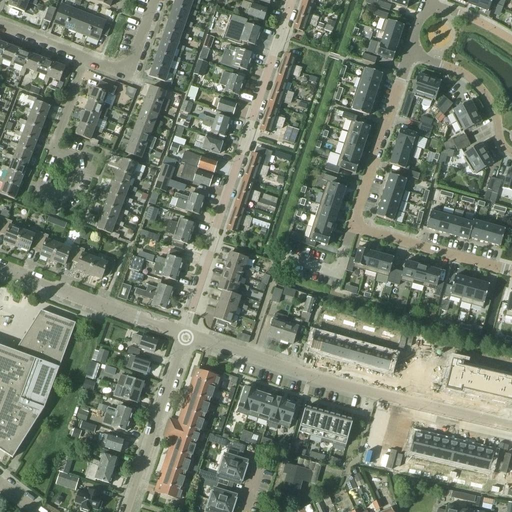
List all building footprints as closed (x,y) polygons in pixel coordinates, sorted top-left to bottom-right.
[(24,13),(28,3),(29,1),(26,0),(10,0),(8,7),(24,13)] [(175,0),(173,10),(187,15),(195,17),(196,13),(189,10),(192,3),(184,0),(175,0)] [(409,0),(387,0),(387,2),(390,3),(391,3),(406,8),(409,0)] [(467,0),(466,4),(476,8),(479,0),(467,0)] [(479,0),(476,8),(487,12),(491,0),(493,0),(498,2),(498,0),(479,0)] [(389,11),(391,6),(377,1),(376,7),(389,11)] [(249,14),(263,19),(267,8),(252,3),(249,14)] [(300,10),(298,16),(317,23),(318,22),(319,18),(310,15),(313,7),(302,3),(300,10)] [(53,25),(64,29),(72,10),(60,5),(53,25)] [(43,21),(50,23),(55,9),(49,7),(43,21)] [(72,10),(64,29),(75,34),(83,14),(72,10)] [(173,10),(169,21),(183,26),(190,28),(192,24),(185,22),(187,15),(173,10)] [(384,20),(380,32),(400,38),(404,26),(386,20),(388,14),(375,10),(373,16),(384,20)] [(83,14),(75,34),(86,38),(94,18),(83,14)] [(295,23),(293,29),(304,33),(307,25),(316,27),(317,23),(298,16),(295,23)] [(94,18),(86,38),(97,42),(105,23),(94,18)] [(219,24),(258,36),(261,28),(245,23),(244,27),(220,19),(219,24)] [(164,33),(179,38),(186,40),(188,36),(181,33),(183,26),(169,21),(164,33)] [(218,28),(241,36),(240,40),(256,45),(258,36),(219,24),(218,28)] [(226,40),(228,33),(218,30),(216,36),(226,40)] [(377,42),(377,43),(396,49),(400,38),(380,32),(384,33),(381,44),(377,42)] [(164,33),(160,44),(175,50),(182,52),(184,47),(177,45),(179,38),(164,33)] [(207,36),(203,47),(210,50),(214,38),(207,36)] [(392,61),(396,49),(377,43),(373,54),(377,55),(377,56),(392,61)] [(4,44),(0,55),(0,66),(3,60),(10,63),(16,48),(4,44)] [(156,56),(171,61),(178,64),(180,59),(173,57),(175,50),(160,44),(156,56)] [(224,53),(250,62),(253,53),(230,46),(229,50),(225,49),(224,53)] [(16,48),(10,63),(7,70),(11,72),(14,64),(22,68),(28,53),(16,48)] [(203,48),(199,59),(206,62),(210,50),(203,48)] [(28,53),(22,68),(19,75),(23,76),(26,69),(33,72),(39,58),(28,53)] [(248,70),(250,62),(224,53),(223,58),(233,61),(232,65),(248,70)] [(283,61),(281,67),(300,73),(302,68),(292,65),(293,65),(295,57),(285,54),(283,61)] [(376,58),(363,54),(361,60),(374,64),(376,58)] [(152,68),(167,73),(174,75),(176,71),(169,68),(171,61),(156,56),(152,68)] [(39,58),(33,72),(31,79),(34,81),(37,74),(45,77),(51,62),(39,58)] [(208,64),(198,60),(193,74),(203,78),(208,64)] [(51,62),(45,77),(42,84),(46,85),(49,78),(59,82),(64,67),(51,62)] [(342,66),(338,78),(342,80),(346,67),(342,66)] [(279,73),(277,80),(287,83),(290,75),(299,78),(300,73),(281,67),(279,73)] [(165,80),(167,73),(152,68),(149,77),(164,82),(163,85),(170,87),(172,83),(165,80)] [(303,73),(312,76),(314,71),(305,68),(303,73)] [(363,68),(359,79),(379,85),(382,74),(363,68)] [(224,76),(222,80),(242,87),(245,79),(230,74),(229,78),(224,76)] [(418,74),(411,96),(422,99),(430,78),(418,74)] [(190,84),(191,85),(197,87),(200,77),(195,75),(193,75),(190,84)] [(430,78),(422,99),(431,102),(432,100),(435,101),(441,82),(430,78)] [(359,79),(356,89),(375,95),(379,85),(359,79)] [(239,95),(242,87),(222,80),(221,84),(226,86),(225,90),(239,95)] [(275,86),(273,92),(292,99),(293,94),(285,91),(287,83),(277,80),(275,86)] [(99,82),(96,89),(113,95),(116,88),(99,82)] [(30,87),(29,92),(37,95),(39,90),(30,87)] [(149,87),(145,99),(167,107),(169,101),(164,99),(166,93),(149,87)] [(191,87),(187,97),(190,98),(189,102),(194,103),(198,89),(191,87)] [(93,88),(89,100),(103,105),(103,107),(108,109),(110,110),(111,106),(104,103),(107,94),(113,96),(113,95),(96,89),(93,88)] [(342,89),(338,88),(334,100),(338,102),(342,89)] [(356,89),(353,99),(372,105),(375,95),(356,89)] [(270,99),(268,105),(279,108),(282,100),(291,103),(292,99),(273,92),(270,99)] [(34,103),(31,111),(30,113),(45,119),(50,106),(35,101),(36,99),(28,96),(27,100),(34,103)] [(443,97),(434,107),(443,115),(452,105),(448,101),(443,97)] [(145,99),(141,109),(158,116),(160,110),(165,112),(167,107),(145,99)] [(233,114),(236,104),(221,99),(221,100),(216,99),(214,106),(218,107),(218,109),(233,114)] [(353,99),(349,110),(369,116),(372,105),(353,99)] [(89,100),(85,111),(99,116),(98,118),(106,121),(107,118),(105,117),(108,109),(103,107),(103,105),(89,100)] [(184,101),(180,111),(189,114),(193,103),(184,101)] [(453,113),(451,114),(456,122),(476,112),(471,101),(452,111),(453,113)] [(404,102),(399,117),(406,119),(411,104),(404,102)] [(266,111),(264,118),(284,124),(285,119),(276,116),(279,108),(268,105),(266,111)] [(30,114),(27,122),(26,125),(40,130),(45,119),(30,113),(31,111),(24,108),(22,111),(30,114)] [(141,109),(137,120),(159,128),(161,123),(156,121),(158,116),(141,109)] [(82,118),(80,123),(94,128),(94,131),(101,133),(102,130),(95,127),(98,118),(99,116),(85,111),(84,112),(83,111),(81,112),(79,116),(80,118),(82,118)] [(351,121),(347,133),(366,139),(370,128),(370,127),(355,122),(356,117),(343,112),(341,118),(351,121)] [(476,112),(456,122),(460,131),(462,130),(463,132),(481,123),(476,112)] [(176,125),(177,125),(187,128),(189,121),(186,119),(187,117),(179,114),(176,125)] [(204,120),(228,128),(231,119),(217,114),(215,119),(205,116),(204,120)] [(262,125),(260,131),(270,134),(273,126),(282,129),(284,124),(264,118),(262,125)] [(25,126),(22,133),(21,136),(36,142),(40,130),(26,125),(27,122),(19,119),(18,123),(25,126)] [(137,120),(133,131),(150,137),(152,132),(157,134),(159,128),(137,120)] [(226,136),(228,128),(204,120),(203,124),(213,127),(211,132),(226,136)] [(80,123),(75,135),(90,141),(89,143),(96,146),(98,141),(91,138),(94,131),(94,128),(80,123)] [(396,141),(396,142),(397,141),(416,147),(419,136),(429,139),(432,127),(419,123),(415,134),(401,129),(400,129),(396,141)] [(287,127),(282,141),(293,145),(298,131),(291,128),(287,127)] [(21,137),(18,145),(17,148),(31,154),(36,142),(21,136),(22,133),(15,130),(13,134),(21,137)] [(129,141),(151,150),(152,150),(156,139),(150,137),(133,131),(129,141)] [(347,133),(343,144),(362,151),(366,139),(347,133)] [(219,154),(223,141),(207,136),(206,138),(198,135),(196,141),(204,144),(202,148),(219,154)] [(457,152),(470,145),(465,135),(452,141),(457,152)] [(172,143),(184,146),(186,141),(174,137),(172,143)] [(149,156),(151,150),(129,141),(125,153),(142,159),(144,154),(149,156)] [(396,142),(393,153),(412,159),(416,147),(397,141),(396,142)] [(16,149),(13,157),(12,159),(27,165),(31,154),(17,148),(18,145),(10,142),(9,146),(16,149)] [(172,143),(169,151),(177,153),(179,146),(172,143)] [(465,156),(462,157),(467,165),(487,154),(481,143),(463,154),(465,156)] [(343,144),(339,156),(359,162),(362,151),(343,144)] [(184,151),(181,163),(185,164),(184,166),(197,171),(198,167),(200,167),(214,172),(217,162),(202,157),(201,158),(200,157),(197,156),(194,155),(184,151)] [(252,153),(248,166),(267,173),(269,168),(259,165),(260,164),(262,157),(252,153)] [(408,171),(412,159),(393,153),(389,164),(407,170),(405,176),(418,180),(420,174),(408,171)] [(9,168),(8,171),(23,176),(27,165),(12,159),(13,157),(6,154),(5,158),(12,161),(9,168)] [(487,154),(467,165),(472,173),(474,172),(476,174),(493,164),(487,154)] [(359,162),(339,156),(336,167),(326,164),(324,170),(338,174),(339,169),(354,174),(355,174),(359,162)] [(123,159),(119,171),(133,176),(132,178),(140,181),(142,175),(134,172),(137,164),(123,159)] [(163,164),(154,189),(166,193),(175,168),(163,164)] [(7,172),(5,180),(4,182),(18,188),(23,176),(8,171),(9,168),(2,165),(0,169),(7,172)] [(183,169),(180,178),(189,181),(193,182),(194,181),(200,183),(209,186),(212,176),(200,172),(197,171),(184,166),(183,169)] [(246,173),(244,179),(254,182),(257,175),(266,178),(267,173),(248,166),(246,173)] [(511,170),(508,169),(502,189),(511,192),(511,170)] [(119,171),(114,183),(128,188),(128,190),(135,193),(137,189),(129,186),(132,178),(133,176),(119,171)] [(389,174),(386,185),(405,191),(408,181),(389,174)] [(327,182),(323,194),(342,200),(345,189),(346,189),(346,188),(335,184),(337,179),(323,175),(321,180),(327,182)] [(0,194),(13,200),(18,188),(4,182),(5,180),(0,177),(0,182),(3,184),(0,191),(0,194)] [(490,178),(485,191),(497,194),(501,181),(490,178)] [(242,185),(239,192),(259,198),(260,193),(251,190),(254,182),(244,179),(242,185)] [(114,183),(110,194),(124,200),(123,201),(131,204),(132,201),(124,198),(128,190),(128,188),(114,183)] [(386,185),(382,195),(402,202),(405,191),(386,185)] [(237,199),(235,205),(246,208),(248,200),(257,203),(259,198),(239,192),(237,199)] [(200,206),(202,207),(205,198),(191,193),(189,198),(180,195),(175,194),(174,197),(178,199),(200,206)] [(110,194),(105,206),(119,212),(119,213),(126,216),(128,212),(120,209),(123,201),(124,200),(110,194)] [(323,194),(319,205),(338,211),(342,200),(323,194)] [(382,195),(379,205),(398,212),(402,202),(382,195)] [(199,215),(202,207),(200,206),(178,199),(177,202),(187,206),(185,211),(199,215)] [(156,201),(155,207),(166,211),(168,205),(156,201)] [(233,211),(231,218),(250,224),(268,230),(270,225),(252,219),(243,216),(246,208),(235,205),(233,211)] [(319,205),(315,216),(334,223),(338,211),(319,205)] [(379,205),(376,216),(395,222),(398,212),(379,205)] [(105,206),(101,218),(115,223),(114,225),(122,228),(124,224),(116,221),(119,213),(119,212),(105,206)] [(149,207),(145,219),(145,220),(154,223),(158,210),(149,207)] [(431,209),(426,229),(437,232),(442,212),(431,209)] [(442,212),(437,232),(447,235),(452,215),(442,212)] [(452,215),(447,235),(457,237),(463,218),(452,215)] [(315,216),(311,228),(331,234),(334,223),(315,216)] [(111,233),(114,225),(115,223),(101,218),(96,229),(110,235),(110,237),(117,240),(119,236),(111,233)] [(228,224),(226,230),(237,234),(240,226),(249,228),(250,224),(231,218),(228,224)] [(463,218),(457,237),(468,240),(473,221),(463,218)] [(168,227),(191,235),(195,224),(180,219),(178,224),(169,222),(168,227)] [(5,220),(0,232),(0,234),(6,236),(4,242),(16,247),(24,225),(19,223),(17,228),(10,226),(11,222),(5,220)] [(473,221),(468,240),(469,238),(479,241),(483,224),(473,221)] [(483,224),(479,241),(489,244),(494,227),(483,224)] [(24,225),(16,247),(28,252),(30,246),(36,248),(42,234),(35,231),(34,235),(27,232),(29,227),(24,225)] [(188,245),(191,235),(168,227),(166,232),(175,235),(173,240),(188,245)] [(494,227),(489,244),(500,247),(505,230),(494,227)] [(300,243),(314,248),(316,242),(326,246),(327,246),(331,234),(311,228),(308,239),(302,238),(300,243)] [(42,234),(36,248),(42,250),(39,256),(52,261),(58,244),(47,240),(49,237),(48,236),(49,231),(43,229),(42,234)] [(159,236),(144,231),(143,236),(146,238),(158,242),(159,236)] [(58,244),(52,261),(64,266),(67,260),(72,262),(78,248),(74,246),(71,245),(70,249),(58,244)] [(78,248),(72,262),(78,264),(76,270),(88,275),(95,259),(83,254),(84,250),(78,248)] [(345,271),(346,271),(351,273),(353,268),(364,271),(370,252),(370,251),(358,248),(358,249),(355,259),(349,258),(345,271)] [(157,257),(155,263),(179,270),(183,260),(181,259),(182,253),(170,249),(167,260),(158,257),(157,257)] [(231,252),(228,261),(246,267),(245,269),(250,271),(251,266),(246,265),(247,261),(252,256),(253,255),(235,249),(234,253),(231,252)] [(139,251),(137,257),(144,260),(153,262),(154,257),(139,251)] [(370,252),(364,271),(376,275),(381,255),(370,252)] [(381,255),(376,275),(388,278),(386,282),(392,284),(396,271),(390,269),(393,258),(381,255)] [(132,256),(128,268),(140,272),(144,260),(137,257),(132,256)] [(95,259),(88,275),(101,280),(103,274),(109,276),(114,262),(108,259),(106,263),(95,259)] [(228,261),(225,270),(242,276),(245,269),(246,267),(228,261)] [(396,271),(392,284),(398,286),(400,281),(412,284),(417,265),(406,262),(406,261),(405,261),(402,272),(396,271)] [(162,278),(162,277),(176,281),(179,270),(155,263),(153,268),(157,276),(162,278)] [(417,265),(412,284),(423,287),(429,268),(417,265)] [(429,268),(423,287),(435,291),(434,296),(440,297),(443,284),(438,282),(441,271),(440,271),(429,268)] [(225,270),(222,279),(240,285),(239,287),(243,289),(245,285),(240,283),(242,276),(225,270)] [(144,276),(132,272),(130,279),(141,283),(144,276)] [(446,285),(443,296),(449,298),(449,296),(460,299),(460,300),(466,278),(455,275),(452,287),(446,285)] [(460,299),(459,302),(471,305),(478,281),(466,278),(460,300),(460,299)] [(222,279),(218,289),(223,290),(223,289),(237,294),(239,287),(240,285),(222,279)] [(478,281),(471,305),(482,308),(489,285),(478,281)] [(122,284),(118,298),(126,301),(131,287),(122,284)] [(146,291),(170,298),(173,288),(159,284),(157,289),(148,286),(146,291)] [(346,292),(356,295),(358,290),(348,287),(346,292)] [(166,309),(170,298),(146,291),(136,288),(135,293),(154,300),(152,304),(166,309)] [(223,290),(220,299),(224,300),(239,305),(239,308),(242,309),(244,305),(240,304),(243,296),(237,294),(223,289),(223,290)] [(278,304),(282,291),(275,289),(271,301),(278,304)] [(220,299),(217,308),(236,315),(239,308),(239,305),(224,300),(220,299)] [(310,314),(314,302),(307,299),(303,311),(310,314)] [(217,308),(213,318),(231,324),(230,325),(237,328),(238,324),(234,323),(236,315),(217,308)] [(59,369),(75,324),(45,313),(40,312),(15,351),(0,346),(0,450),(12,458),(44,409),(59,369)] [(273,319),(267,337),(280,341),(285,323),(287,318),(275,314),(273,319)] [(285,323),(280,341),(292,345),(297,328),(298,328),(300,321),(294,319),(292,325),(285,323)] [(314,334),(309,350),(319,353),(324,337),(314,334)] [(154,353),(158,341),(143,337),(143,338),(134,335),(131,342),(140,345),(139,348),(154,353)] [(324,337),(319,353),(329,355),(333,340),(324,337)] [(333,340),(329,355),(339,358),(343,343),(333,340)] [(343,343),(339,358),(349,361),(353,346),(343,343)] [(129,346),(127,353),(127,354),(138,357),(140,350),(129,346)] [(353,346),(349,361),(359,364),(363,349),(353,346)] [(99,349),(96,361),(105,364),(107,358),(102,357),(104,351),(99,349)] [(363,349),(359,364),(369,367),(373,352),(363,349)] [(373,352),(369,367),(379,370),(383,354),(373,352)] [(383,354),(379,370),(389,373),(393,357),(383,354)] [(130,356),(126,368),(127,368),(131,370),(146,375),(151,363),(136,357),(131,356),(130,356)] [(91,362),(86,377),(95,380),(100,365),(91,362)] [(452,362),(446,391),(461,394),(462,391),(511,401),(511,379),(463,369),(464,365),(452,362)] [(157,487),(156,490),(180,498),(184,488),(181,487),(195,445),(200,430),(213,389),(216,390),(220,380),(220,378),(198,370),(196,375),(194,375),(192,382),(191,381),(188,391),(189,392),(187,398),(186,397),(182,407),(183,408),(181,413),(180,413),(177,423),(171,421),(170,420),(168,420),(163,436),(164,436),(165,436),(172,439),(169,448),(170,449),(168,454),(167,454),(163,464),(164,464),(162,470),(158,480),(159,481),(157,487)] [(107,387),(110,377),(103,376),(100,385),(107,387)] [(119,381),(117,386),(140,393),(144,383),(127,377),(125,383),(119,381)] [(97,383),(89,381),(86,390),(94,392),(97,383)] [(137,404),(140,393),(117,386),(115,391),(122,393),(120,398),(137,404)] [(243,387),(235,412),(247,416),(255,391),(243,387)] [(255,391),(247,416),(257,419),(266,395),(255,391)] [(266,395),(257,419),(267,422),(275,398),(266,395)] [(275,398),(267,422),(278,426),(286,402),(275,398)] [(286,402),(278,426),(288,430),(297,405),(286,402)] [(99,404),(97,410),(105,412),(107,406),(99,404)] [(89,408),(81,405),(80,410),(79,409),(76,418),(86,422),(89,413),(87,412),(89,408)] [(106,413),(129,421),(133,411),(118,406),(117,411),(108,408),(106,413)] [(305,411),(301,424),(313,427),(316,415),(305,411)] [(106,413),(102,424),(126,431),(129,421),(106,413)] [(316,415),(313,427),(324,431),(328,418),(316,415)] [(328,418),(324,431),(336,434),(340,421),(328,418)] [(340,421),(336,434),(348,437),(351,424),(340,421)] [(80,429),(94,433),(96,426),(82,422),(80,429)] [(301,424),(297,437),(309,441),(313,427),(301,424)] [(313,427),(309,441),(320,444),(324,431),(313,427)] [(324,431),(320,444),(332,447),(336,434),(324,431)] [(120,452),(124,440),(109,435),(108,436),(103,434),(101,442),(105,444),(104,447),(120,452)] [(336,434),(332,447),(344,450),(348,437),(336,434)] [(419,437),(415,455),(425,457),(429,439),(419,437)] [(429,439),(425,457),(435,460),(439,441),(429,439)] [(439,441),(435,460),(445,462),(450,443),(439,441)] [(450,443),(445,462),(455,464),(460,446),(450,443)] [(460,446),(455,464),(466,466),(470,448),(460,446)] [(223,457),(220,465),(244,473),(246,465),(247,461),(237,458),(239,452),(232,450),(227,448),(225,454),(224,454),(223,458),(223,457)] [(470,448),(466,466),(476,469),(480,450),(470,448)] [(92,464),(112,471),(114,467),(115,468),(118,459),(114,458),(115,453),(104,450),(100,463),(93,461),(92,464)] [(480,450),(476,469),(486,471),(490,452),(480,450)] [(490,452),(486,471),(496,473),(500,454),(490,452)] [(500,454),(496,473),(506,475),(510,457),(500,454)] [(61,466),(59,472),(68,475),(70,469),(65,467),(68,458),(64,456),(61,466)] [(112,471),(92,464),(91,469),(97,471),(95,479),(110,484),(113,476),(111,475),(112,471)] [(310,483),(313,471),(285,464),(283,473),(286,474),(280,495),(296,500),(302,481),(310,483)] [(218,477),(216,483),(227,486),(229,481),(239,484),(240,481),(241,481),(244,473),(220,465),(217,473),(218,474),(217,477),(218,477)] [(59,473),(57,482),(76,488),(79,480),(79,479),(60,473),(59,473)] [(362,480),(359,474),(353,476),(356,483),(362,480)] [(351,475),(348,477),(346,484),(349,491),(357,488),(351,475)] [(212,492),(209,500),(233,507),(235,499),(236,496),(226,492),(227,486),(216,483),(214,489),(213,489),(212,492)] [(100,509),(102,502),(100,501),(101,499),(99,498),(101,494),(88,489),(86,494),(78,491),(74,503),(82,505),(81,508),(89,510),(89,508),(97,511),(98,508),(100,509)] [(451,496),(450,498),(463,501),(465,494),(452,492),(452,491),(451,496)] [(465,494),(463,501),(473,503),(475,496),(465,494)] [(332,504),(328,496),(322,498),(326,506),(332,504)] [(477,497),(474,507),(481,508),(483,499),(477,497)] [(319,499),(314,502),(315,505),(318,511),(324,511),(321,503),(319,499)] [(207,511),(206,511),(231,511),(233,507),(209,500),(206,508),(207,508),(206,511),(207,511)]
